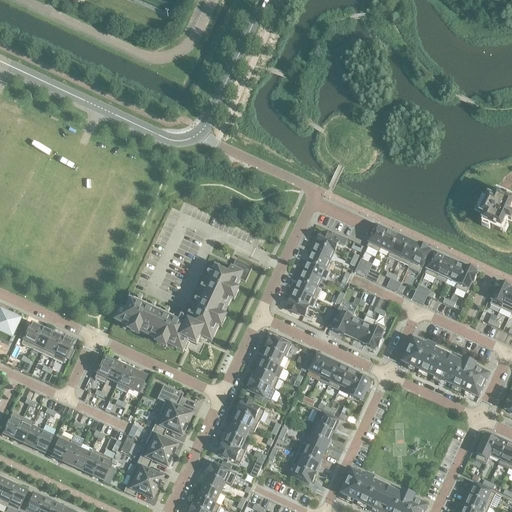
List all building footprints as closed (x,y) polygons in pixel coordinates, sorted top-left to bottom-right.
[(511,214),(511,213),(511,197),(497,190),(493,198),(482,193),(474,211),(485,216),(481,224),(482,225),(481,227),(489,230),(490,228),(503,234),(508,221),(511,223),(511,220),(511,214)] [(378,253),(388,232),(377,227),(367,248),(378,253)] [(388,258),(398,237),(388,232),(378,253),(379,253),(381,249),(390,253),(388,258)] [(335,252),(339,242),(332,239),(333,238),(324,234),(323,235),(321,234),(317,244),(335,252)] [(399,263),(409,242),(398,237),(388,258),(399,263)] [(408,269),(420,245),(419,245),(418,246),(409,242),(399,263),(409,267),(408,269)] [(330,261),(334,252),(335,252),(317,244),(316,244),(317,244),(313,253),(330,261)] [(420,274),(430,253),(430,252),(427,250),(428,249),(420,245),(408,269),(420,274)] [(326,270),(330,261),(313,253),(308,262),(330,273),(330,272),(326,270)] [(435,280),(445,259),(434,254),(425,275),(435,280)] [(446,284),(455,264),(445,259),(435,280),(446,284)] [(212,342),(219,327),(219,326),(217,325),(220,317),(223,318),(232,299),(229,297),(233,290),(235,291),(240,281),(245,283),(253,268),(236,261),(229,275),(218,271),(193,325),(189,323),(187,328),(132,302),(127,313),(121,310),(116,321),(132,329),(133,326),(141,330),(140,333),(159,342),(160,339),(168,342),(167,345),(183,353),(188,342),(197,346),(201,337),(212,342)] [(330,273),(308,262),(304,272),(326,282),(330,273)] [(456,290),(466,268),(465,268),(455,264),(446,284),(446,285),(448,280),(458,284),(456,289),(456,290)] [(474,283),(477,275),(476,275),(477,273),(466,268),(456,290),(467,295),(472,283),(474,283)] [(317,288),(321,280),(326,282),(304,272),(300,281),(322,291),(317,288)] [(322,291),(300,281),(296,290),(317,300),(322,291)] [(501,310),(511,289),(500,284),(499,286),(498,285),(494,293),(496,293),(490,305),(501,310)] [(511,315),(511,313),(511,289),(501,310),(501,311),(501,310),(511,315)] [(317,300),(296,290),(291,299),(313,309),(317,300)] [(304,317),(309,308),(313,310),(313,309),(291,299),(286,309),(288,310),(288,311),(297,315),(297,314),(304,317)] [(344,336),(354,314),(344,309),(338,321),(337,320),(333,329),(334,329),(334,331),(344,336)] [(0,310),(0,342),(8,346),(21,320),(0,310)] [(355,340),(362,324),(353,319),(355,315),(354,314),(344,336),(345,336),(355,340)] [(31,350),(41,329),(30,324),(28,330),(23,328),(19,338),(23,340),(21,345),(31,350)] [(365,346),(375,324),(372,329),(362,324),(355,340),(365,345),(365,346)] [(380,340),(386,329),(375,324),(365,346),(376,351),(377,349),(378,349),(382,341),(380,340)] [(42,355),(51,334),(41,329),(31,350),(42,355)] [(52,360),(62,339),(51,334),(42,355),(52,360)] [(286,358),(291,347),(273,338),(272,342),(270,341),(266,349),(286,358)] [(73,344),(62,339),(52,360),(63,365),(65,359),(70,361),(74,352),(70,350),(73,344)] [(489,376),(474,369),(476,366),(465,361),(463,364),(439,353),(440,350),(427,344),(426,347),(413,341),(403,364),(420,371),(418,375),(427,379),(428,375),(453,387),(452,390),(460,394),(462,391),(479,399),(489,376)] [(279,367),(284,357),(286,358),(266,349),(268,350),(263,360),(279,367)] [(321,377),(328,361),(317,356),(309,372),(321,377)] [(105,384),(115,363),(104,358),(101,364),(97,362),(92,372),(97,374),(94,379),(105,384)] [(275,377),(279,367),(263,360),(258,370),(279,380),(279,379),(275,377)] [(329,387),(338,366),(328,361),(321,377),(331,382),(329,387)] [(115,389),(125,368),(115,363),(105,384),(107,380),(117,384),(115,389)] [(339,392),(349,371),(338,366),(329,387),(339,392)] [(126,394),(135,373),(125,368),(115,389),(126,394)] [(275,390),(279,380),(258,370),(254,380),(252,379),(252,380),(276,391),(275,390)] [(349,397),(359,375),(349,371),(339,392),(349,396),(349,397)] [(146,378),(135,373),(126,394),(128,389),(138,394),(139,394),(143,396),(148,386),(143,384),(146,378)] [(364,392),(369,383),(366,381),(367,380),(361,377),(361,379),(359,378),(360,376),(359,375),(349,397),(363,403),(367,393),(364,392)] [(271,402),(276,391),(252,380),(248,388),(250,388),(248,392),(271,402)] [(183,395),(163,386),(157,400),(164,404),(160,414),(187,426),(191,419),(186,416),(187,413),(177,408),(183,395)] [(260,423),(265,412),(253,407),(254,405),(245,401),(245,403),(243,402),(238,413),(260,423)] [(259,423),(260,423),(238,413),(234,423),(255,433),(259,423)] [(334,434),(339,422),(318,413),(313,424),(334,434)] [(13,440),(23,419),(12,414),(10,419),(8,419),(4,428),(5,429),(2,435),(13,440)] [(184,434),(187,426),(160,414),(153,430),(164,435),(167,430),(177,435),(179,432),(184,434)] [(24,445),(33,424),(23,419),(13,440),(24,445)] [(245,441),(250,431),(254,433),(255,433),(234,423),(229,434),(250,443),(245,441)] [(34,450),(41,433),(31,429),(34,424),(33,424),(24,445),(34,450)] [(129,435),(135,437),(139,426),(133,424),(129,435)] [(329,444),(334,434),(313,424),(308,434),(329,444)] [(162,440),(164,435),(153,430),(145,445),(173,458),(176,450),(171,448),(173,445),(162,440)] [(49,453),(57,436),(55,440),(52,439),(52,438),(41,433),(34,450),(45,455),(46,451),(49,453)] [(245,453),(250,443),(229,434),(224,444),(224,443),(224,444),(245,454),(246,454),(245,453)] [(324,454),(329,444),(308,434),(308,435),(312,437),(308,447),(324,454)] [(61,462),(71,442),(60,437),(57,436),(49,453),(52,454),(51,457),(61,462)] [(486,465),(498,440),(497,440),(496,442),(494,441),(495,439),(489,437),(489,438),(486,437),(481,446),(479,445),(474,455),(477,456),(475,460),(486,465)] [(498,465),(508,444),(498,440),(486,465),(486,466),(490,456),(500,461),(498,465)] [(72,467),(79,451),(69,446),(71,442),(61,462),(72,467)] [(240,465),(245,454),(224,444),(219,455),(220,455),(220,457),(228,461),(229,459),(240,465)] [(509,470),(511,463),(511,446),(508,444),(498,465),(509,470)] [(124,445),(120,452),(128,455),(131,448),(124,445)] [(169,466),(173,458),(145,445),(138,461),(150,467),(152,462),(162,467),(164,463),(169,466)] [(319,465),(324,454),(308,447),(303,457),(319,465)] [(82,472),(92,451),(89,456),(79,451),(72,467),(82,472)] [(92,477),(102,456),(92,451),(82,472),(92,477)] [(103,482),(113,461),(102,456),(92,477),(103,482)] [(315,475),(319,465),(303,457),(298,467),(292,464),(316,476),(316,475),(315,475)] [(148,471),(150,467),(138,461),(131,477),(158,490),(161,482),(156,479),(158,476),(148,471)] [(316,476),(292,464),(287,476),(309,486),(311,483),(313,484),(316,476)] [(232,487),(237,476),(214,465),(213,469),(211,468),(207,476),(232,487)] [(426,511),(428,508),(413,501),(415,498),(404,493),(402,496),(378,484),(379,482),(366,475),(365,478),(352,472),(341,495),(359,503),(357,506),(366,510),(367,507),(377,511),(426,511)] [(221,494),(225,484),(232,487),(207,476),(209,477),(204,487),(221,494)] [(154,497),(158,490),(131,477),(123,493),(135,499),(137,493),(148,498),(149,495),(154,497)] [(0,505),(7,508),(16,488),(6,483),(0,495),(0,505)] [(491,506),(496,495),(475,485),(470,496),(491,506)] [(216,505),(221,494),(204,487),(199,497),(220,507),(216,505)] [(27,493),(16,488),(7,508),(14,511),(21,511),(29,497),(25,496),(27,493)] [(38,511),(44,500),(33,495),(32,499),(29,497),(21,511),(38,511)] [(476,511),(487,511),(491,506),(470,496),(465,507),(476,511)] [(204,511),(217,511),(220,507),(199,497),(195,507),(193,506),(193,507),(204,511)] [(51,511),(54,505),(44,500),(38,511),(51,511)]
